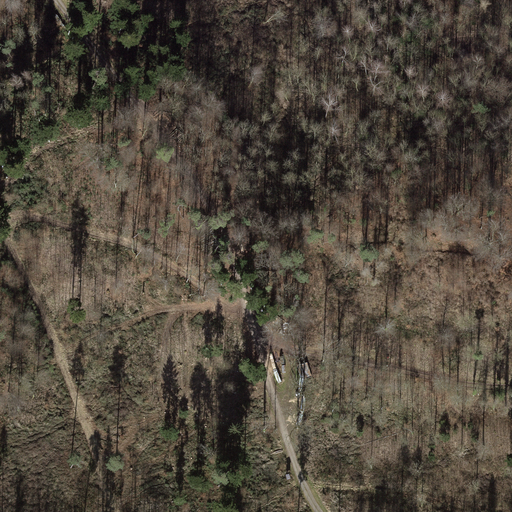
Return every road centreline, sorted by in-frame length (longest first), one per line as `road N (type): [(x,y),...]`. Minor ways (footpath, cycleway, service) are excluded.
road 1 (track): [(319,511),(301,482),(218,223),(56,0)]
road 2 (track): [(511,385),(468,384),(256,337)]
